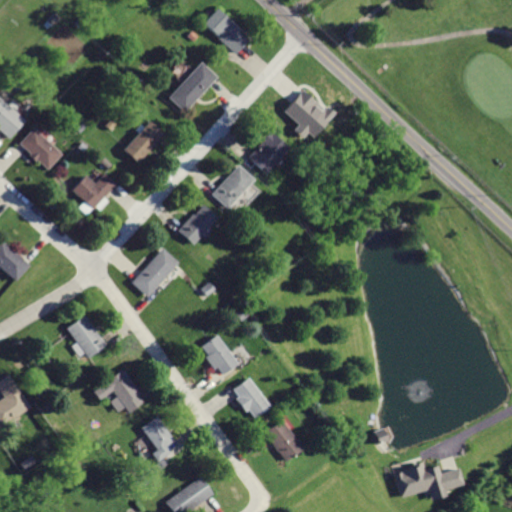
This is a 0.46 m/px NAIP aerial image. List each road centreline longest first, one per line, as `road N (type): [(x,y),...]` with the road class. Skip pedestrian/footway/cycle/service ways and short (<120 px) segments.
road 1 (residential): [(264,0),(511,231)]
road 2 (residential): [(94,270),(304,38)]
road 3 (residential): [(250,511),(259,490),(94,270)]
road 4 (residential): [(0,184),(94,270)]
